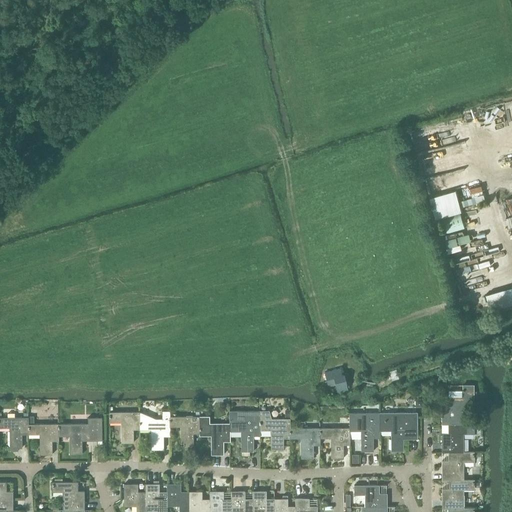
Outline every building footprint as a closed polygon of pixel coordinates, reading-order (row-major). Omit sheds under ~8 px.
[(324,373),(328,387),(335,385),(337,392),(348,390),(344,375),(342,376),(340,369),(324,373)] [(441,424),(448,424),(465,424),(465,405),(475,405),(475,398),(478,398),(478,392),(475,392),(475,384),(463,385),(463,390),(448,390),(448,405),(441,405),(441,424)] [(156,419),(139,412),(140,429),(151,429),(151,450),(163,450),(163,437),(169,437),(169,426),(169,417),(169,411),(162,411),(162,419),(156,419)] [(229,411),(229,424),(229,431),(241,431),(241,452),(249,452),(253,452),(253,437),(260,437),(259,411),(229,411)] [(270,411),(259,411),(260,430),(271,430),(271,450),(283,450),(283,436),(290,436),(289,428),(289,419),(272,419),(270,411)] [(7,418),(0,418),(0,427),(9,427),(9,449),(22,448),(22,435),(28,435),(28,434),(28,425),(27,412),(24,412),(23,418),(14,418),(14,413),(7,413),(7,418)] [(139,412),(109,412),(109,422),(121,422),(121,443),(133,443),(133,429),(140,429),(139,412)] [(379,413),(349,413),(349,428),(349,430),(361,430),(361,452),(373,452),(373,438),(379,438),(379,430),(379,413)] [(417,413),(379,413),(379,430),(391,430),(391,451),(403,451),(403,436),(409,436),(409,438),(417,438),(417,413)] [(199,417),(169,417),(169,426),(181,426),(181,447),(193,447),(193,434),(199,434),(199,417)] [(209,417),(199,417),(199,434),(199,435),(211,435),(211,455),(223,455),(223,442),(230,442),(229,431),(229,424),(209,424),(209,417)] [(87,424),(58,424),(58,433),(69,433),(69,455),(82,454),(82,441),(101,441),(101,418),(87,418),(87,424)] [(57,424),(28,425),(28,434),(39,434),(40,455),(52,455),(52,442),(58,441),(58,433),(57,424)] [(473,424),(465,424),(448,424),(448,430),(450,430),(450,433),(441,433),(441,452),(448,452),(465,452),(465,438),(473,438),(473,424)] [(320,428),(289,428),(290,436),(290,438),(301,438),(301,459),(313,459),(313,446),(320,446),(320,438),(320,428)] [(349,428),(320,428),(320,438),(331,438),(331,459),(343,458),(343,445),(349,445),(349,430),(349,428)] [(476,452),(465,452),(448,452),(448,457),(450,457),(450,461),(441,461),(442,480),(449,480),(465,480),(465,462),(476,462),(476,452)] [(442,508),(449,508),(465,508),(465,490),(476,490),(476,480),(449,480),(449,486),(450,485),(450,489),(442,489),(442,508)] [(0,510),(13,510),(13,491),(4,491),(4,488),(6,488),(6,482),(0,482),(0,510)] [(77,482),(52,482),(53,492),(63,492),(63,510),(84,510),(85,510),(84,491),(76,491),(76,487),(77,487),(77,482)] [(138,484),(124,484),(124,506),(137,506),(136,511),(145,511),(146,510),(146,493),(141,493),(141,494),(138,494),(138,484)] [(153,484),(146,484),(146,493),(146,510),(158,510),(158,511),(167,511),(167,505),(167,492),(162,492),(162,494),(159,494),(159,484),(158,484),(153,484)] [(167,484),(167,492),(167,505),(180,505),(179,511),(188,511),(188,492),(183,492),(183,494),(180,494),(180,484),(167,484)] [(365,494),(365,507),(387,507),(387,494),(377,494),(377,491),(379,491),(379,486),(355,486),(355,494),(365,494)] [(210,491),(210,500),(209,511),(231,511),(231,500),(226,500),(226,501),(223,501),(223,491),(210,491)] [(244,491),(231,491),(231,511),(252,511),(252,500),(247,500),(247,501),(244,501),(244,491)] [(266,491),(252,491),(252,511),(273,511),(274,500),(269,500),(269,501),(266,501),(266,491)] [(188,492),(188,511),(209,511),(210,500),(205,500),(205,501),(202,501),(202,492),(188,492)] [(274,499),(274,500),(273,511),(295,511),(295,507),(290,507),(290,509),(287,509),(287,499),(274,499)] [(295,507),(295,511),(316,511),(317,507),(312,507),(312,509),(309,509),(309,499),(295,499),(295,507)]
